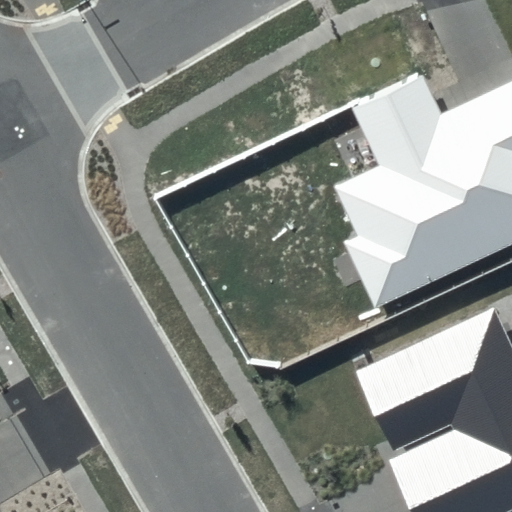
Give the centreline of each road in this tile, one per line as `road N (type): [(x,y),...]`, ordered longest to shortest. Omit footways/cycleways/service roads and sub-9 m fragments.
road 1 (residential): [(0,145),(210,511)]
road 2 (residential): [(0,109),(183,0)]
